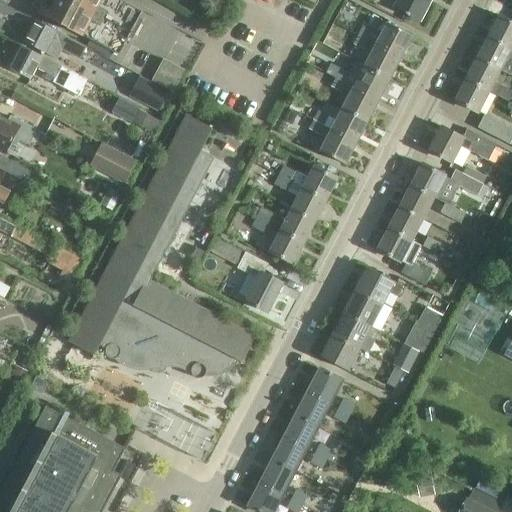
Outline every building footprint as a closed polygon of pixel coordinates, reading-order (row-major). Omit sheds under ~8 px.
[(75,32),(91,0),(35,0),(32,6),(39,10),(38,13),(75,32)] [(121,0),(91,0),(75,32),(90,40),(113,52),(119,55),(143,11),(121,0)] [(395,0),(393,6),(419,20),(429,0),(395,0)] [(511,22),(510,21),(498,15),(487,36),(510,49),(511,49),(511,22)] [(60,49),(80,59),(86,46),(35,20),(23,42),(56,58),(60,49)] [(367,40),(375,45),(400,58),(411,36),(386,23),(380,35),(362,26),(357,36),(367,40)] [(357,36),(353,45),(362,50),(367,40),(357,36)] [(511,49),(510,49),(487,36),(476,57),(499,70),(505,59),(511,62),(511,49)] [(90,40),(87,47),(109,59),(113,52),(90,40)] [(364,66),(355,61),(349,74),(316,56),(322,45),(316,41),(305,62),(335,78),(346,83),(352,87),(378,100),(389,79),(364,66)] [(400,58),(375,45),(364,66),(389,79),(400,58)] [(94,84),(86,80),(21,46),(9,68),(29,79),(36,68),(55,78),(53,82),(78,95),(78,96),(82,98),(86,90),(90,91),(94,84)] [(511,91),(493,82),(499,70),(476,57),(464,79),(488,91),(511,103),(511,91)] [(172,92),(184,70),(162,59),(151,81),(172,92)] [(175,96),(169,92),(140,77),(130,96),(159,111),(159,110),(166,113),(175,96)] [(341,92),(346,83),(335,78),(330,87),(341,92)] [(477,112),(488,91),(464,79),(453,100),(477,112)] [(367,121),(378,100),(352,87),(341,108),(367,121)] [(118,99),(111,111),(132,122),(139,110),(118,99)] [(477,127),(511,145),(511,107),(509,114),(511,116),(511,129),(484,115),(477,127)] [(356,142),(367,121),(341,108),(335,120),(317,111),(313,120),(330,129),(356,142)] [(139,110),(132,122),(153,133),(160,121),(139,110)] [(153,283),(149,281),(152,273),(154,265),(154,261),(155,256),(156,252),(158,249),(161,245),(167,239),(169,236),(172,232),(173,228),(178,212),(189,190),(194,183),(202,173),(204,169),(206,163),(202,155),(200,152),(212,129),(186,116),(183,121),(180,124),(177,128),(175,132),(175,137),(161,164),(155,171),(150,179),(146,188),(144,197),(140,205),(136,208),(133,212),(132,216),(131,221),(118,246),(115,249),(112,253),(110,257),(110,262),(105,272),(101,275),(98,279),(97,283),(96,288),(90,300),(87,303),(84,307),(82,311),(82,316),(68,342),(94,356),(101,342),(105,344),(107,346),(106,347),(105,348),(105,350),(105,351),(105,353),(105,354),(106,356),(107,357),(108,358),(110,359),(112,359),(113,359),(115,359),(116,358),(118,357),(121,360),(124,362),(128,364),(132,366),(136,367),(140,367),(145,367),(148,366),(149,369),(151,371),(153,373),(156,374),(159,374),(161,373),(164,371),(165,369),(167,366),(167,364),(171,363),(175,363),(179,364),(183,365),(191,369),(190,372),(191,374),(192,376),(194,378),(196,378),(199,379),(201,378),(203,377),(205,375),(206,373),(210,373),(214,373),(218,372),(222,370),(226,368),(232,362),(234,358),(242,362),(255,336),(248,333),(245,329),(241,326),(237,325),(232,324),(220,318),(217,314),(213,312),(209,310),(204,310),(169,292),(166,288),(162,285),(158,284),(153,283)] [(36,138),(40,132),(11,117),(8,122),(0,117),(0,149),(6,153),(14,138),(17,140),(18,138),(29,143),(33,136),(36,138)] [(356,142),(330,129),(313,120),(308,130),(325,138),(319,151),(344,164),(356,142)] [(467,129),(462,137),(440,126),(428,150),(451,162),(460,145),(488,160),(496,145),(467,129)] [(140,141),(131,158),(140,163),(149,146),(140,141)] [(89,166),(128,186),(140,163),(131,158),(101,142),(89,166)] [(29,172),(30,171),(0,155),(0,169),(20,180),(23,174),(27,176),(29,172)] [(409,185),(433,197),(445,175),(421,163),(409,185)] [(278,175),(326,200),(337,178),(313,165),(306,178),(283,166),(278,175)] [(462,173),(483,184),(486,177),(466,166),(462,173)] [(483,184),(462,173),(455,169),(448,181),(483,199),(489,189),(482,185),(483,184)] [(27,176),(25,179),(36,185),(40,177),(29,172),(27,176)] [(326,200),(278,175),(275,174),(270,183),(296,197),(290,208),(315,221),(326,200)] [(422,219),(433,197),(409,185),(398,206),(422,219)] [(4,200),(9,191),(0,186),(0,199),(1,198),(4,200)] [(111,212),(121,194),(109,187),(99,205),(111,212)] [(16,195),(10,206),(22,212),(28,201),(16,195)] [(465,214),(445,203),(440,212),(460,223),(465,214)] [(221,218),(226,209),(218,205),(213,214),(221,218)] [(249,213),(256,217),(270,224),(275,215),(261,208),(260,210),(252,206),(249,213)] [(411,240),(422,219),(398,206),(387,227),(411,240)] [(95,207),(83,231),(100,240),(104,231),(102,230),(110,214),(95,207)] [(304,242),(315,221),(290,208),(279,229),(304,242)] [(265,234),(270,224),(256,217),(251,227),(265,234)] [(421,245),(411,240),(387,227),(376,249),(405,265),(401,273),(424,285),(431,272),(412,262),(421,245)] [(293,264),(304,242),(279,229),(268,251),(293,264)] [(267,264),(245,252),(216,237),(210,249),(211,250),(210,252),(238,266),(237,268),(256,278),(244,301),(267,313),(283,283),(263,273),(267,264)] [(422,246),(436,253),(436,252),(447,258),(452,249),(427,237),(422,246)] [(45,271),(41,278),(69,293),(85,262),(57,247),(49,263),(63,271),(59,278),(45,271)] [(196,248),(191,257),(199,261),(204,252),(196,248)] [(9,263),(0,258),(0,265),(7,269),(9,263)] [(403,286),(394,281),(367,267),(355,290),(382,304),(388,293),(397,297),(403,286)] [(10,289),(0,283),(0,295),(5,299),(10,289)] [(392,309),(382,304),(355,290),(343,312),(370,327),(380,332),(392,309)] [(5,299),(0,295),(0,306),(21,318),(25,310),(5,299)] [(434,331),(442,317),(425,308),(418,322),(417,323),(434,331)] [(380,332),(370,327),(343,312),(332,335),(359,349),(369,354),(380,332)] [(417,323),(418,322),(415,321),(404,344),(423,354),(434,331),(417,323)] [(33,330),(26,342),(34,347),(41,334),(33,330)] [(347,371),(359,349),(332,335),(320,357),(347,371)] [(511,338),(503,355),(511,359),(511,338)] [(404,372),(412,355),(403,350),(394,367),(404,372)] [(19,392),(29,372),(16,365),(6,385),(19,392)] [(395,389),(404,372),(394,367),(386,384),(395,389)] [(303,389),(329,403),(341,380),(319,368),(313,380),(309,378),(303,389)] [(36,377),(30,389),(40,395),(47,383),(36,377)] [(317,426),(329,403),(303,389),(297,400),(301,402),(295,414),(317,426)] [(338,408),(350,414),(355,405),(343,399),(338,408)] [(432,407),(424,409),(426,422),(434,421),(432,407)] [(114,473),(126,450),(46,408),(0,493),(0,511),(101,511),(121,477),(114,473)] [(345,424),(350,414),(338,408),(333,418),(345,424)] [(305,448),(317,426),(295,414),(289,426),(285,424),(279,435),(305,448)] [(293,471),(305,448),(279,435),(274,445),(278,447),(272,459),(293,471)] [(315,453),(327,459),(331,450),(319,444),(315,453)] [(322,469),(327,459),(315,453),(310,463),(322,469)] [(356,455),(349,470),(358,475),(366,460),(356,455)] [(282,493),(293,471),(272,459),(265,471),(261,469),(256,479),(282,493)] [(327,459),(322,469),(331,474),(336,464),(327,459)] [(413,471),(418,498),(435,495),(429,468),(413,471)] [(260,511),(271,511),(282,493),(256,479),(250,491),(254,493),(247,505),(260,511)] [(303,504),(302,505),(315,511),(320,501),(296,489),(291,498),(303,504)] [(293,511),(299,511),(302,505),(303,504),(291,498),(286,508),(293,511)] [(492,511),(466,498),(458,511),(492,511)]
